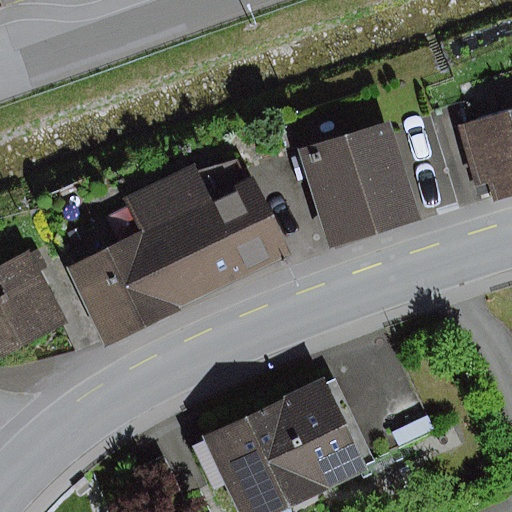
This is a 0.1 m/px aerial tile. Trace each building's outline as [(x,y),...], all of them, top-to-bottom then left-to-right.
[(511,104),(457,122),(479,193),(488,190),(491,200),(511,193),(511,104)] [(387,121),(296,153),(329,247),(420,215),(387,121)] [(138,235),(65,270),(101,345),(283,258),(248,187),(214,203),(197,168),(123,203),(138,235)] [(26,255),(0,267),(0,360),(62,332),(26,255)] [(333,376),(199,439),(233,511),(270,511),(374,463),(333,376)] [(424,419),(391,435),(397,449),(431,433),(424,419)] [(162,457),(134,468),(152,510),(180,498),(162,457)]
